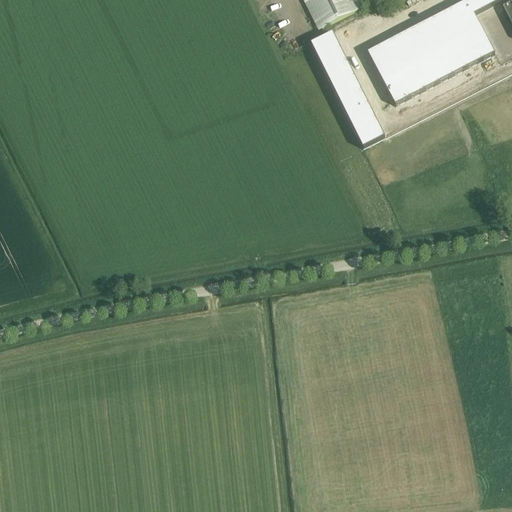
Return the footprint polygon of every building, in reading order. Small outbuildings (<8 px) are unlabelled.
[(357,0),(358,0),(353,2),(351,0),(302,0),(319,32),(381,0),(357,0)] [(473,0),(468,3),(475,17),(485,12),(479,0),(473,0)] [(479,0),(485,12),(496,6),(492,0),(479,0)] [(451,12),(466,40),(468,39),(483,31),(475,17),(468,3),(451,12)] [(511,4),(502,10),(511,28),(511,4)] [(453,47),(466,40),(451,12),(435,20),(450,49),(453,47)] [(433,57),(439,54),(450,49),(435,20),(418,29),(433,57)] [(392,43),(407,71),(410,70),(425,62),(433,57),(418,29),(392,43)] [(483,31),(468,39),(481,64),(496,56),(483,31)] [(320,64),(342,52),(333,35),(311,46),(320,64)] [(481,64),(468,39),(466,40),(453,47),(466,71),(481,64)] [(383,84),(396,77),(407,71),(392,43),(368,56),(383,84)] [(452,79),(466,71),(453,47),(450,49),(439,54),(452,79)] [(349,66),(342,52),(320,64),(327,77),(349,66)] [(425,62),(438,87),(452,79),(439,54),(433,57),(425,62)] [(438,87),(425,62),(410,70),(423,94),(438,87)] [(327,77),(334,91),(356,80),(349,66),(327,77)] [(410,70),(407,71),(396,77),(409,102),(423,94),(410,70)] [(396,77),(383,84),(396,109),(409,102),(396,77)] [(363,94),(356,80),(334,91),(341,105),(363,94)] [(341,105),(348,119),(370,108),(363,94),(341,105)] [(377,122),(370,108),(348,119),(355,133),(377,122)] [(377,122),(355,133),(357,139),(363,151),(386,140),(377,122)]
